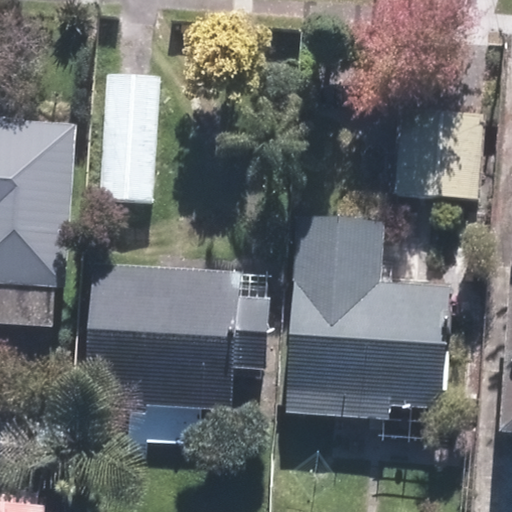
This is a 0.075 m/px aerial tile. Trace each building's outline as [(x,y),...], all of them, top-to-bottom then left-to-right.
[(158,81),(110,77),(102,198),(151,201),(158,81)] [(482,121),(405,116),(400,192),(477,197),(482,121)] [(77,126),(0,121),(0,279),(66,284),(77,126)] [(386,228),(302,222),(289,411),(391,418),(391,405),(443,409),(451,288),(382,284),(386,228)] [(239,278),(99,268),(91,398),(231,408),(234,364),(263,366),(267,303),(238,301),(239,278)]
